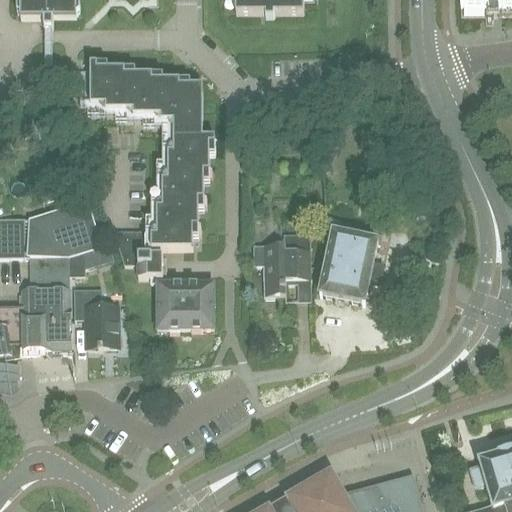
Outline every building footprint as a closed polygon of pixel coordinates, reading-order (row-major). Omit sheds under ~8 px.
[(20,0),(20,6),(17,9),(17,16),(20,18),(20,22),(12,22),(12,79),(43,79),(43,41),(68,41),(68,22),(76,22),(76,18),(80,15),(80,8),(76,5),(76,0),(20,0)] [(235,0),(235,18),(303,17),(303,0),(235,0)] [(511,0),(460,0),(460,11),(511,11),(511,0)] [(151,240),(151,254),(193,254),(193,242),(198,242),(198,215),(204,214),(204,187),(209,187),(209,159),(215,159),(215,142),(203,142),(202,90),(190,90),(190,85),(163,85),(163,79),(135,79),(135,74),(108,74),(108,68),(90,68),(90,110),(105,110),(105,115),(133,115),(133,121),(161,121),(161,126),(173,126),(173,157),(168,157),(168,185),(162,185),(162,212),(157,212),(157,240),(151,240)] [(0,145),(3,145),(0,135),(14,131),(17,140),(50,129),(40,95),(0,107),(0,145)] [(279,164),(314,164),(314,140),(279,140),(279,164)] [(252,169),(262,170),(263,153),(253,153),(252,169)] [(26,225),(0,224),(0,263),(24,264),(24,270),(29,270),(29,296),(22,296),(22,311),(0,314),(0,360),(24,357),(24,355),(71,355),(70,295),(70,281),(85,281),(85,257),(101,252),(87,206),(26,225)] [(162,283),(162,260),(142,260),(141,235),(113,235),(124,269),(138,269),(138,283),(162,283)] [(319,300),(322,301),(363,309),(362,310),(365,310),(366,307),(365,307),(369,288),(380,290),(384,271),(373,269),(377,249),(378,246),(375,246),(335,238),(333,237),(332,240),(333,240),(320,298),(319,300)] [(286,285),(311,284),(310,239),(283,239),(283,250),(253,250),(253,271),(263,271),(264,301),(286,301),(286,285)] [(157,288),(157,335),(214,335),(214,288),(157,288)] [(119,352),(118,312),(103,312),(102,294),(75,295),(75,325),(87,325),(87,355),(103,354),(103,352),(119,352)] [(18,379),(19,369),(0,366),(0,365),(0,397),(12,400),(20,393),(18,386),(18,379)] [(511,511),(511,456),(500,460),(500,462),(480,467),(481,472),(471,474),(476,492),(487,489),(493,511),(492,511),(511,511)] [(331,477),(269,511),(421,511),(413,480),(343,499),(331,477)]
